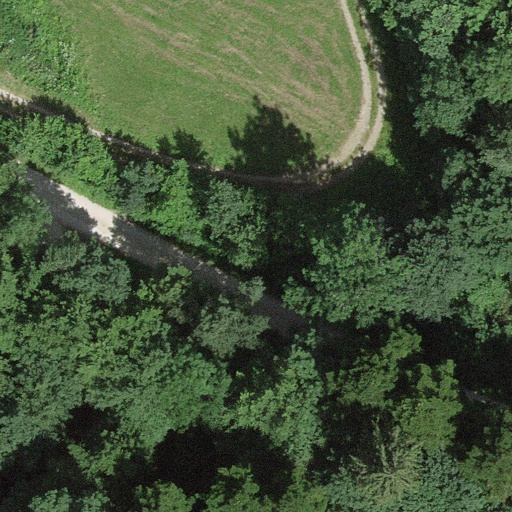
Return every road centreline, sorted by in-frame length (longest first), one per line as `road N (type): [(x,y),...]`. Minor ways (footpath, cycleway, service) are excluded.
road 1 (track): [(0,167),(400,366),(511,408)]
road 2 (track): [(349,0),(376,83),(372,143),(336,168),(293,178),(223,172),(87,132),(0,92)]
road 3 (track): [(328,511),(145,358),(0,188)]
